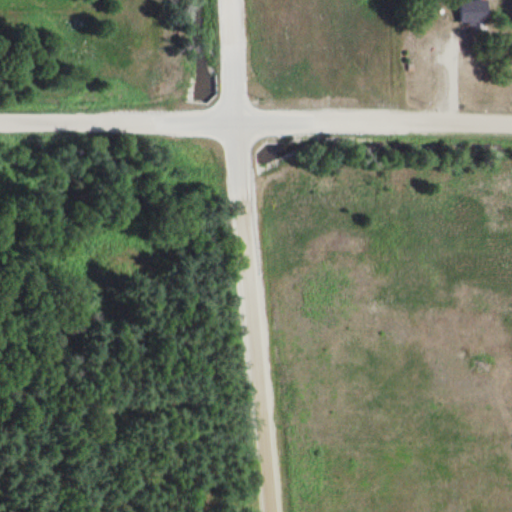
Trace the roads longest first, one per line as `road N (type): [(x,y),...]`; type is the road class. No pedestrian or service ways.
road 1 (residential): [(269,511),(225,0)]
road 2 (residential): [(511,131),(0,120)]
